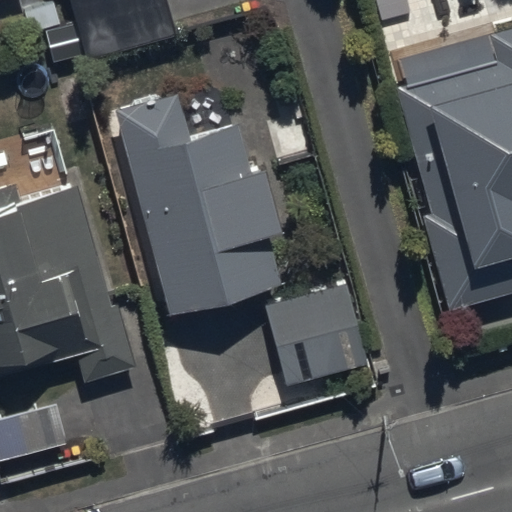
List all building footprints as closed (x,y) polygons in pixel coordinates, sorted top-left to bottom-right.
[(164,0),(66,0),(84,63),(175,38),(164,0)] [(496,63),(395,90),(430,214),(422,216),(448,313),(511,295),(511,30),(489,37),(496,63)] [(174,97),(113,112),(167,316),(278,287),(266,240),(277,237),(260,172),(246,175),(234,127),(185,140),(174,97)] [(7,189),(0,190),(0,376),(74,356),(82,385),(135,371),(117,306),(110,308),(77,190),(13,208),(7,189)] [(345,283),(263,304),(285,387),(366,366),(345,283)] [(53,407),(0,420),(0,464),(64,448),(53,407)]
